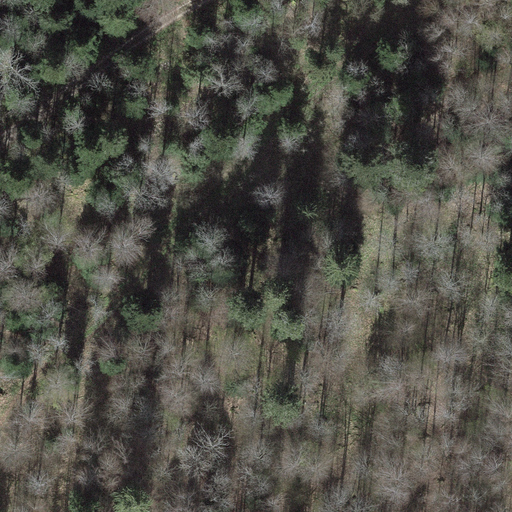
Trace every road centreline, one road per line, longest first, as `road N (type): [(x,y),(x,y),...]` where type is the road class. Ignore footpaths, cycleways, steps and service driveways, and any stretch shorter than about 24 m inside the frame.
road 1 (track): [(425,0),(0,409)]
road 2 (track): [(0,133),(187,0)]
